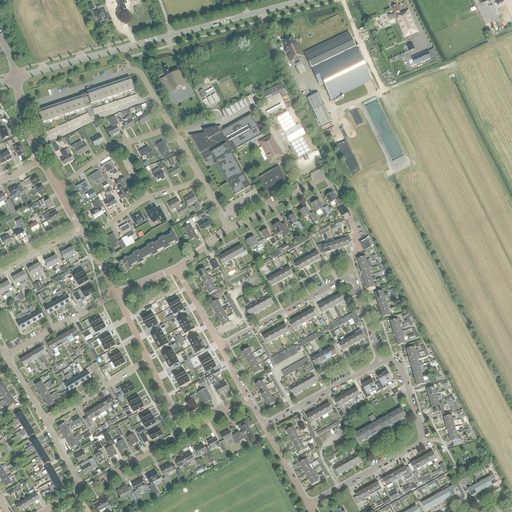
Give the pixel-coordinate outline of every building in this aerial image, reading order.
[(115,0),(118,7),(119,7),(121,12),(126,9),(124,4),(127,3),(125,0),(115,0)] [(400,12),(397,5),(392,8),(394,14),(391,15),(393,19),(396,18),(397,19),(396,19),(403,37),(418,31),(408,9),(400,13),(399,12),(400,12)] [(95,17),(97,16),(100,22),(104,20),(108,19),(103,8),(93,12),(95,17)] [(348,32),(304,53),(319,85),(323,83),(331,99),(363,83),(371,79),(355,46),(348,32)] [(303,56),(303,55),(297,42),(295,43),(292,35),(282,40),(286,49),(285,49),(290,62),(294,60),(295,60),(303,56)] [(413,59),(416,65),(431,58),(428,52),(413,59)] [(162,68),(163,69),(162,70),(165,77),(164,77),(172,93),(186,86),(177,67),(169,71),(167,66),(162,68)] [(194,84),(197,90),(205,85),(202,79),(194,84)] [(91,104),(134,90),(135,89),(132,80),(88,95),(87,93),(81,95),(82,99),(39,113),(42,123),(86,108),(85,108),(91,106),(90,104),(91,104)] [(262,95),(264,100),(279,93),(281,97),(286,95),(281,83),(261,92),(262,95)] [(307,98),(312,110),(323,105),(317,92),(307,98)] [(243,100),(218,112),(222,120),(247,108),(243,100)] [(266,111),(268,114),(283,107),(281,104),(266,111)] [(141,124),(146,121),(146,122),(150,119),(146,112),(144,114),(141,108),(136,111),(137,114),(136,114),(137,117),(137,118),(141,124)] [(290,143),(298,157),(309,151),(301,137),(300,137),(300,136),(304,134),(299,125),(294,127),(294,126),(295,126),(287,111),(276,117),(284,132),(285,131),(286,133),(287,132),(291,140),(290,141),(291,142),(290,143)] [(220,127),(221,127),(217,128),(217,127),(203,130),(203,133),(191,135),(189,136),(190,136),(199,154),(200,153),(204,160),(212,156),(216,163),(227,183),(218,188),(219,189),(220,190),(220,191),(221,191),(226,201),(226,202),(236,197),(235,195),(250,187),(231,152),(262,135),(251,114),(222,130),(220,127)] [(120,115),(115,117),(118,124),(121,123),(125,130),(131,126),(131,127),(134,125),(131,119),(132,119),(130,115),(126,117),(126,118),(123,120),(120,115)] [(112,127),(107,130),(110,136),(115,134),(115,135),(119,132),(116,126),(118,124),(115,117),(114,116),(111,117),(112,120),(109,122),(110,124),(112,127)] [(5,127),(1,129),(0,129),(0,134),(2,139),(8,136),(6,131),(6,130),(5,127)] [(359,168),(341,127),(332,131),(350,172),(359,168)] [(82,141),(86,139),(82,133),(80,129),(77,131),(79,134),(82,141)] [(91,140),(94,145),(103,141),(100,135),(91,140)] [(396,136),(383,142),(392,160),(404,154),(396,136)] [(260,143),(267,154),(266,155),(270,162),(282,155),(278,148),(271,137),(260,143)] [(80,141),(71,146),(73,150),(75,149),(78,154),(84,151),(84,152),(88,150),(84,143),(82,144),(80,141)] [(165,152),(166,155),(163,156),(165,159),(171,156),(170,156),(168,151),(162,141),(157,144),(159,148),(158,148),(162,154),(165,152)] [(20,143),(17,145),(13,147),(15,152),(16,151),(19,156),(25,153),(20,143)] [(141,157),(146,155),(148,160),(155,156),(152,151),(150,151),(148,147),(138,152),(141,157)] [(60,159),(63,165),(73,160),(70,153),(68,148),(61,152),(63,157),(60,159)] [(8,151),(2,154),(6,162),(12,159),(8,151)] [(113,175),(117,172),(115,168),(114,166),(111,162),(103,166),(105,170),(106,170),(108,172),(110,174),(112,173),(113,175)] [(180,172),(177,166),(175,167),(174,164),(171,166),(173,168),(168,171),(172,177),(180,172)] [(257,179),(265,194),(287,182),(278,167),(257,179)] [(157,181),(162,178),(162,179),(165,178),(161,170),(160,171),(159,168),(152,172),(153,175),(157,181)] [(92,180),(93,179),(95,182),(95,181),(97,184),(99,183),(98,180),(102,178),(98,171),(90,176),(92,180)] [(32,185),(39,181),(36,176),(30,180),(29,178),(25,181),(28,186),(31,183),(32,185)] [(85,181),(76,186),(79,192),(81,195),(88,191),(86,187),(88,186),(85,181)] [(128,186),(127,184),(124,186),(118,189),(120,192),(117,194),(121,199),(130,194),(128,191),(130,190),(128,186)] [(17,197),(17,198),(25,194),(22,189),(19,191),(17,186),(12,188),(8,190),(12,196),(14,199),(17,197)] [(41,196),(46,193),(42,187),(38,189),(37,186),(32,189),(35,194),(38,192),(41,196)] [(113,192),(110,188),(104,191),(107,196),(105,197),(107,200),(104,202),(107,208),(113,204),(114,205),(117,203),(113,197),(112,198),(110,194),(113,192)] [(93,190),(87,193),(90,199),(96,195),(93,190)] [(194,202),(196,205),(193,207),(195,210),(196,209),(198,213),(202,211),(200,207),(199,207),(196,201),(196,200),(192,193),(189,195),(190,196),(184,199),(187,205),(194,202)] [(336,200),(332,193),(326,196),(330,203),(334,201),(337,207),(342,204),(339,198),(336,200)] [(182,208),(180,205),(177,198),(168,203),(171,210),(175,208),(177,211),(180,216),(187,211),(185,206),(182,208)] [(7,203),(5,204),(10,214),(16,212),(9,199),(6,201),(7,203)] [(39,201),(37,203),(38,205),(39,208),(42,207),(46,205),(48,209),(54,207),(50,199),(46,202),(44,199),(39,201)] [(100,209),(103,207),(100,202),(98,199),(95,201),(96,202),(93,204),(96,210),(91,212),(94,219),(103,214),(100,209)] [(323,208),(319,200),(312,204),(317,213),(318,215),(322,213),(321,211),(322,210),(326,217),(328,215),(329,218),(332,216),(330,212),(327,207),(324,209),(323,208)] [(152,220),(153,222),(154,223),(156,221),(156,220),(155,218),(159,216),(162,222),(166,220),(160,209),(157,211),(154,205),(152,206),(150,207),(150,208),(146,210),(151,220),(152,220)] [(345,205),(337,209),(341,217),(343,216),(349,212),(345,205)] [(304,218),(308,216),(312,224),(318,221),(314,215),(312,212),(309,213),(306,207),(300,211),(304,218)] [(51,222),(60,217),(56,212),(49,216),(48,213),(43,216),(46,222),(50,220),(51,222)] [(31,218),(34,224),(29,226),(32,232),(39,228),(36,223),(40,221),(36,213),(33,215),(33,217),(31,218)] [(144,220),(140,213),(132,218),(135,225),(144,220)] [(296,223),(300,231),(305,229),(300,221),(297,222),(293,215),(286,218),(291,226),(296,223)] [(202,218),(203,221),(198,224),(201,230),(207,227),(207,228),(210,226),(205,216),(202,218)] [(15,234),(18,239),(25,235),(22,230),(26,228),(21,218),(14,222),(20,231),(15,234)] [(183,228),(190,240),(197,237),(192,228),(195,226),(191,219),(188,221),(190,224),(183,228)] [(280,222),(279,222),(273,226),(278,234),(281,232),(284,236),(290,233),(284,223),(282,225),(280,222)] [(127,223),(119,228),(121,232),(122,231),(123,234),(125,237),(121,239),(123,242),(126,247),(131,244),(134,243),(133,240),(131,236),(134,234),(131,230),(127,223)] [(272,239),(267,229),(261,233),(265,241),(269,239),(272,245),(278,242),(275,237),(272,239)] [(12,235),(9,230),(5,233),(7,236),(1,239),(5,246),(12,242),(9,237),(12,235)] [(169,232),(171,235),(165,238),(163,236),(158,239),(159,241),(153,245),(152,242),(146,245),(148,248),(139,253),(137,250),(132,253),(133,256),(127,259),(126,257),(123,258),(124,260),(122,261),(121,260),(120,261),(118,263),(120,265),(122,263),(124,265),(126,264),(127,265),(128,267),(128,268),(129,269),(132,267),(131,265),(137,262),(138,264),(144,261),(142,259),(151,254),(152,256),(158,253),(156,251),(163,248),(164,250),(169,247),(168,244),(174,241),(175,243),(178,242),(172,231),(169,232)] [(118,242),(113,234),(108,236),(110,240),(109,241),(113,248),(119,245),(122,250),(126,248),(121,240),(118,242)] [(343,235),(344,239),(341,240),(343,248),(349,246),(349,243),(351,242),(349,234),(343,235)] [(257,243),(254,237),(247,241),(251,249),(251,248),(252,250),(254,251),(256,250),(257,252),(264,248),(260,241),(257,243)] [(328,241),(328,240),(325,241),(326,244),(323,245),(322,244),(317,245),(320,252),(324,250),(325,253),(331,251),(329,243),(328,241)] [(341,240),(335,242),(337,250),(343,248),(341,240)] [(361,245),(363,248),(372,243),(370,240),(361,245)] [(335,242),(329,243),(331,251),(337,250),(335,242)] [(373,245),(372,243),(363,248),(364,251),(373,245)] [(239,255),(240,255),(245,252),(241,245),(235,248),(239,255)] [(70,257),(71,259),(73,263),(75,261),(73,258),(72,256),(75,254),(72,247),(66,250),(70,257)] [(235,248),(230,251),(234,258),(239,255),(235,248)] [(71,259),(70,257),(66,250),(61,253),(64,260),(67,258),(68,260),(71,259)] [(230,264),(232,263),(231,260),(234,258),(230,251),(224,254),(228,262),(230,264)] [(316,262),(321,259),(317,251),(312,254),(316,262)] [(225,263),(228,262),(224,254),(219,257),(224,266),(226,265),(225,263)] [(311,265),(316,262),(312,254),(307,257),(311,265)] [(59,262),(55,256),(50,258),(54,265),(55,267),(57,266),(56,264),(59,262)] [(357,259),(359,265),(367,263),(370,262),(369,259),(366,260),(365,256),(357,259)] [(307,257),(300,261),(305,268),(311,265),(307,257)] [(48,268),(54,265),(50,258),(45,261),(48,268)] [(299,271),(305,268),(300,261),(295,264),(299,271)] [(37,272),(38,275),(41,273),(40,271),(43,270),(39,263),(34,266),(37,272)] [(371,265),(368,266),(367,263),(359,265),(361,271),(369,269),(372,268),(371,265)] [(38,275),(37,272),(34,266),(28,269),(32,275),(35,274),(36,276),(38,275)] [(284,269),(288,277),(294,274),(289,267),(284,269)] [(197,272),(200,278),(208,274),(211,272),(210,269),(206,271),(204,268),(197,272)] [(284,269),(279,273),(282,280),(288,277),(284,269)] [(371,275),(369,269),(361,271),(363,277),(371,275)] [(80,270),(70,275),(74,282),(84,276),(80,270)] [(23,272),(18,275),(21,281),(25,287),(27,286),(24,280),(27,278),(23,272)] [(279,273),(272,276),(277,284),(282,280),(279,273)] [(208,274),(200,278),(203,283),(211,279),(212,278),(211,276),(209,277),(208,274)] [(25,287),(21,281),(18,275),(12,278),(16,284),(19,283),(22,289),(25,287)] [(271,277),(267,279),(271,286),(277,284),(272,276),(272,275),(270,276),(271,277)] [(376,280),(375,277),(372,278),(371,275),(363,277),(365,283),(373,281),(376,280)] [(214,285),(211,279),(203,283),(206,289),(214,285)] [(43,287),(40,281),(34,285),(37,290),(43,287)] [(87,281),(77,287),(80,293),(90,287),(87,281)] [(374,284),(373,281),(365,283),(367,289),(378,286),(377,283),(374,284)] [(11,288),(8,282),(3,284),(6,291),(9,297),(12,295),(10,292),(8,290),(11,288)] [(7,298),(9,297),(6,291),(3,284),(0,285),(0,292),(1,294),(4,292),(5,294),(5,295),(7,298)] [(215,288),(214,285),(206,289),(210,294),(213,293),(215,296),(221,293),(217,287),(215,288)] [(90,287),(80,293),(84,299),(94,294),(90,287)] [(60,291),(58,292),(65,305),(70,302),(67,295),(62,297),(61,295),(62,294),(60,291)] [(77,291),(72,293),(77,301),(81,299),(77,291)] [(384,294),(383,291),(375,293),(377,299),(385,297),(388,296),(388,293),(384,294)] [(58,292),(55,293),(57,297),(58,296),(60,299),(56,301),(59,308),(65,305),(58,292)] [(180,294),(171,300),(174,306),(184,301),(180,294)] [(335,297),(339,304),(340,307),(342,306),(340,303),(344,301),(340,294),(335,297)] [(263,298),(262,299),(267,307),(274,303),(269,296),(269,295),(266,296),(267,297),(264,299),(263,298)] [(54,311),(59,308),(56,301),(51,304),(50,301),(51,301),(49,297),(47,298),(54,311)] [(335,306),(339,304),(335,297),(329,300),(333,307),(334,310),(337,308),(335,306)] [(385,297),(377,299),(379,305),(387,303),(385,297)] [(47,303),(49,305),(44,308),(48,314),(54,311),(47,298),(44,300),(46,303),(47,303)] [(267,307),(262,299),(260,299),(261,301),(258,302),(262,310),(267,307)] [(214,310),(221,306),(218,300),(210,304),(214,310)] [(330,309),(333,307),(329,300),(324,303),(328,310),(329,313),(332,311),(330,309)] [(184,301),(174,306),(178,313),(188,307),(184,301)] [(256,313),(262,310),(258,302),(257,301),(254,303),(255,304),(252,306),(256,313)] [(324,303),(318,306),(322,313),(328,310),(324,303)] [(380,311),(388,309),(387,303),(379,305),(380,311)] [(248,306),(249,307),(246,309),(250,316),(256,313),(252,306),(251,304),(248,306)] [(32,306),(30,308),(37,321),(43,317),(39,311),(35,313),(34,310),(32,306)] [(221,306),(214,310),(217,315),(224,311),(227,310),(226,308),(223,309),(221,306)] [(32,315),(28,317),(32,323),(37,321),(30,308),(28,309),(30,313),(31,312),(32,315)] [(317,316),(313,309),(307,312),(311,319),(312,321),(314,320),(313,318),(317,316)] [(390,315),(388,309),(380,311),(382,317),(390,315)] [(146,312),(140,316),(144,322),(154,317),(150,310),(146,312)] [(224,311),(217,315),(220,321),(227,317),(224,311)] [(25,312),(22,314),(21,312),(19,314),(26,327),(32,323),(28,317),(25,312)] [(307,312),(302,315),(306,322),(311,319),(307,312)] [(26,327),(19,314),(17,315),(19,319),(20,318),(21,321),(17,323),(21,330),(26,327)] [(191,314),(181,319),(185,325),(195,320),(191,314)] [(98,315),(89,320),(92,326),(102,321),(98,315)] [(306,322),(302,315),(296,318),(300,325),(306,322)] [(154,317),(144,322),(148,329),(157,324),(154,317)] [(230,322),(227,317),(220,321),(223,326),(230,322)] [(294,329),(300,325),(296,318),(290,321),(294,329)] [(402,325),(401,322),(399,322),(398,319),(390,321),(392,328),(400,325),(402,325)] [(195,320),(185,325),(189,332),(198,327),(195,320)] [(102,321),(92,326),(95,332),(105,327),(102,321)] [(285,324),(280,327),(284,334),(289,331),(285,324)] [(402,331),(400,325),(392,328),(394,334),(402,331)] [(278,337),(284,334),(280,327),(274,330),(278,337)] [(74,328),(69,331),(73,339),(79,335),(74,328)] [(161,330),(151,335),(155,342),(164,336),(161,330)] [(274,330),(269,333),(273,341),(278,337),(274,330)] [(365,338),(361,331),(360,330),(358,331),(359,332),(355,334),(359,341),(365,338)] [(69,331),(63,334),(67,342),(73,339),(69,331)] [(394,334),(396,340),(404,337),(402,331),(394,334)] [(108,332),(98,338),(102,344),(112,338),(108,332)] [(202,333),(192,338),(196,345),(205,339),(202,333)] [(267,344),(273,341),(269,333),(263,336),(267,344)] [(62,345),(67,342),(63,334),(58,337),(62,345)] [(354,344),(359,341),(355,334),(350,337),(354,344)] [(164,336),(155,342),(158,348),(168,343),(164,336)] [(58,337),(52,340),(56,348),(62,345),(58,337)] [(348,347),(344,340),(343,337),(342,337),(340,338),(342,342),(339,343),(343,351),(348,347)] [(348,347),(354,344),(350,337),(344,340),(348,347)] [(396,340),(398,346),(406,343),(404,337),(396,340)] [(112,338),(102,344),(105,350),(115,344),(112,338)] [(205,339),(196,345),(199,351),(209,346),(205,339)] [(53,350),(56,348),(52,340),(47,344),(53,355),(55,353),(53,350)] [(332,357),(338,353),(333,346),(328,349),(332,357)] [(42,347),(36,350),(44,362),(46,361),(43,355),(46,353),(42,347)] [(408,355),(416,353),(419,352),(418,350),(415,350),(414,347),(409,348),(406,349),(408,355)] [(252,353),(249,348),(242,352),(245,358),(252,353)] [(171,349),(162,354),(165,361),(175,355),(171,349)] [(326,360),(332,357),(328,349),(322,352),(326,360)] [(36,350),(31,353),(35,359),(38,358),(42,364),(44,362),(36,350)] [(118,350),(108,355),(112,361),(122,356),(118,350)] [(321,363),(326,360),(322,352),(322,351),(320,352),(320,353),(317,355),(321,363)] [(212,352),(202,357),(206,364),(216,359),(212,352)] [(31,353),(26,356),(29,363),(33,369),(36,368),(33,364),(32,364),(31,362),(35,359),(31,353)] [(255,359),(252,353),(245,358),(248,363),(255,359)] [(418,359),(416,353),(408,355),(410,361),(418,359)] [(321,363),(317,355),(316,354),(314,355),(315,356),(311,359),(315,366),(321,363)] [(175,355),(165,361),(169,367),(179,362),(175,355)] [(30,366),(28,367),(31,370),(33,369),(29,363),(26,356),(20,360),(24,366),(28,364),(30,366)] [(122,356),(112,361),(115,367),(125,362),(122,356)] [(216,359),(206,364),(210,371),(219,365),(216,359)] [(251,369),(258,364),(255,359),(248,363),(251,369)] [(419,363),(418,359),(410,361),(411,367),(419,365),(423,364),(422,362),(419,363)] [(66,365),(64,361),(63,361),(62,361),(61,361),(56,364),(59,369),(66,365)] [(78,364),(76,365),(78,368),(85,381),(91,378),(87,371),(84,373),(78,364)] [(261,370),(258,364),(251,369),(254,374),(261,370)] [(411,367),(413,374),(421,371),(419,365),(411,367)] [(80,375),(76,378),(79,384),(85,381),(78,368),(75,370),(78,373),(79,373),(80,375)] [(182,368),(172,373),(176,380),(186,375),(182,368)] [(387,383),(390,381),(392,384),(394,383),(392,380),(387,371),(382,373),(387,383)] [(413,374),(415,380),(423,377),(421,371),(413,374)] [(69,373),(67,375),(74,388),(79,384),(76,378),(73,380),(69,373)] [(385,385),(387,383),(382,373),(377,376),(380,382),(378,383),(381,390),(386,387),(385,385)] [(313,374),(310,375),(311,376),(307,378),(312,385),(318,382),(313,375),(313,374)] [(67,375),(65,376),(67,380),(66,380),(68,383),(65,384),(69,391),(74,388),(67,375)] [(186,375),(176,380),(180,387),(189,381),(186,375)] [(305,380),(302,381),(306,389),(312,385),(307,378),(307,377),(304,378),(305,380)] [(426,380),(424,381),(423,377),(415,380),(417,386),(425,384),(425,383),(426,383),(427,383),(427,382),(426,380)] [(200,388),(207,384),(203,379),(197,382),(200,388)] [(372,379),(367,382),(372,392),(375,390),(376,393),(381,390),(378,383),(375,385),(372,379)] [(255,384),(258,390),(265,386),(262,380),(255,384)] [(300,392),(306,389),(302,381),(301,380),(298,382),(299,383),(296,385),(300,392)] [(38,390),(45,387),(51,383),(49,381),(45,383),(46,384),(44,386),(41,381),(35,385),(38,390)] [(224,381),(219,384),(224,393),(229,390),(224,381)] [(130,382),(120,388),(124,394),(134,389),(130,382)] [(366,398),(371,396),(369,393),(372,392),(367,382),(362,385),(365,390),(362,392),(366,398)] [(48,393),(45,388),(48,387),(48,388),(52,386),(51,383),(45,387),(38,390),(41,396),(48,393)] [(214,387),(219,396),(224,393),(219,384),(214,387)] [(294,396),(300,392),(296,385),(295,384),(292,385),(293,386),(290,388),(294,396)] [(258,390),(261,395),(268,391),(265,386),(258,390)] [(8,392),(5,387),(0,390),(0,392),(2,396),(8,392)] [(436,391),(435,387),(427,389),(428,395),(436,393),(439,393),(438,390),(436,391)] [(356,388),(351,391),(355,398),(361,395),(356,388)] [(202,399),(201,400),(203,402),(204,403),(211,399),(205,389),(198,393),(202,399)] [(264,401),(272,397),(268,391),(261,395),(264,401)] [(351,391),(346,394),(350,401),(355,398),(351,391)] [(2,396),(5,400),(4,401),(3,400),(0,401),(0,403),(1,404),(11,397),(8,392),(2,396)] [(44,401),(51,398),(57,394),(56,393),(56,392),(52,394),(49,395),(48,393),(41,396),(44,401)] [(437,397),(436,393),(428,395),(430,402),(438,399),(442,398),(441,396),(437,397)] [(54,404),(52,401),(55,399),(59,397),(57,394),(51,398),(44,401),(48,407),(54,404)] [(137,394),(127,399),(130,406),(140,400),(137,394)] [(198,408),(194,401),(197,400),(194,394),(189,397),(191,399),(186,402),(187,406),(184,408),(186,412),(190,410),(191,412),(198,408)] [(344,404),(350,401),(346,394),(340,397),(344,404)] [(15,403),(11,397),(1,404),(2,407),(6,404),(5,404),(6,403),(9,407),(15,403)] [(112,397),(106,401),(111,408),(112,411),(115,410),(113,407),(116,404),(112,397)] [(275,402),(272,397),(264,401),(267,406),(275,402)] [(341,406),(344,404),(340,397),(334,400),(338,406),(336,407),(338,412),(341,410),(341,407),(341,406)] [(430,402),(432,408),(442,405),(443,405),(442,402),(439,403),(438,399),(430,402)] [(140,400),(130,406),(134,412),(143,406),(140,400)] [(111,408),(106,401),(101,404),(105,411),(107,414),(109,413),(107,410),(111,408)] [(333,410),(329,403),(323,406),(328,413),(333,410)] [(101,404),(96,407),(100,414),(105,411),(101,404)] [(442,405),(432,408),(434,414),(436,413),(437,415),(444,413),(442,405)] [(322,416),(328,413),(323,406),(318,409),(322,416)] [(94,418),(100,414),(96,407),(90,411),(94,418)] [(400,420),(406,417),(401,408),(395,412),(400,420)] [(318,409),(312,412),(316,419),(322,416),(318,409)] [(149,410),(139,416),(142,422),(152,416),(149,410)] [(21,411),(15,415),(17,419),(16,420),(16,419),(12,421),(13,423),(24,417),(21,411)] [(87,417),(83,419),(89,428),(92,426),(91,423),(93,422),(91,420),(94,418),(90,411),(85,414),(87,417)] [(311,423),(316,419),(312,412),(307,415),(311,423)] [(395,412),(388,415),(393,424),(400,420),(395,412)] [(393,424),(388,415),(381,419),(386,428),(393,424)] [(452,415),(444,417),(445,423),(453,421),(456,420),(456,418),(453,419),(452,415)] [(78,416),(71,419),(73,423),(74,425),(81,422),(78,416)] [(152,416),(142,422),(146,428),(156,422),(152,416)] [(28,422),(24,417),(13,423),(15,426),(18,424),(18,423),(19,422),(22,426),(28,422)] [(381,419),(374,423),(379,432),(380,432),(386,428),(381,419)] [(237,433),(234,434),(237,439),(244,435),(251,432),(247,424),(248,424),(246,421),(237,425),(239,428),(240,428),(242,433),(240,434),(238,431),(237,433)] [(445,423),(447,429),(455,427),(453,421),(445,423)] [(23,431),(22,430),(19,432),(20,434),(31,427),(28,422),(22,426),(24,430),(23,431)] [(67,427),(65,423),(58,426),(61,432),(68,428),(74,425),(73,423),(69,425),(67,427)] [(379,432),(374,423),(367,427),(372,436),(379,432)] [(71,434),(69,430),(71,429),(71,430),(76,428),(74,425),(68,428),(61,432),(65,438),(71,434)] [(34,433),(31,427),(20,434),(21,437),(25,434),(26,433),(28,437),(34,433)] [(158,427),(149,433),(152,439),(162,434),(158,427)] [(289,436),(296,432),(299,430),(298,428),(295,430),(293,427),(286,431),(289,436)] [(367,427),(361,431),(366,439),(372,436),(367,427)] [(456,431),(455,427),(447,429),(449,435),(457,433),(464,431),(466,431),(465,429),(463,430),(463,429),(456,431)] [(237,439),(234,434),(231,435),(228,430),(220,435),(224,441),(232,437),(236,444),(239,443),(238,442),(238,441),(237,439)] [(102,433),(105,438),(107,437),(109,441),(112,440),(107,431),(102,433)] [(361,431),(354,434),(359,443),(365,440),(366,439),(361,431)] [(251,432),(244,435),(237,439),(238,441),(245,438),(248,443),(251,442),(255,439),(251,432)] [(299,438),(296,432),(289,436),(292,442),(299,438)] [(458,437),(457,433),(449,435),(451,442),(452,441),(453,446),(462,443),(461,437),(458,437)] [(65,438),(67,443),(74,440),(80,436),(79,434),(75,436),(76,437),(73,438),(71,434),(65,438)] [(127,437),(131,446),(138,442),(133,434),(127,437)] [(74,440),(67,443),(71,449),(77,445),(75,442),(82,439),(80,436),(74,440)] [(215,447),(217,446),(218,448),(220,447),(222,451),(225,450),(221,441),(218,443),(215,437),(207,442),(211,449),(215,447)] [(121,452),(127,448),(122,440),(121,438),(120,438),(118,438),(115,439),(116,439),(113,441),(115,444),(116,443),(121,452)] [(292,442),(295,448),(302,443),(299,438),(292,442)] [(28,449),(29,451),(40,444),(37,439),(30,442),(33,446),(32,447),(31,446),(28,449)] [(94,443),(98,450),(102,448),(98,441),(94,443)] [(248,443),(241,447),(243,450),(252,444),(251,442),(248,443)] [(295,448),(298,453),(305,449),(304,446),(302,443),(295,448)] [(35,449),(37,454),(43,450),(40,444),(29,451),(30,453),(34,451),(33,450),(35,449)] [(202,444),(194,449),(198,456),(204,452),(205,453),(207,452),(202,444)] [(113,456),(116,454),(112,446),(105,449),(110,458),(110,457),(111,458),(113,457),(113,456)] [(35,462),(47,455),(43,450),(37,454),(39,457),(38,458),(38,457),(34,459),(35,462)] [(74,456),(78,462),(86,458),(83,451),(74,456)] [(433,460),(437,459),(433,451),(427,454),(431,462),(433,465),(435,463),(433,460)] [(106,460),(101,452),(93,456),(97,464),(99,463),(106,460)] [(182,457),(186,463),(187,466),(191,464),(189,462),(194,459),(190,452),(182,457)] [(356,465),(362,462),(358,454),(357,453),(354,455),(355,456),(352,458),(356,465)] [(425,465),(431,462),(427,454),(421,457),(425,465)] [(50,461),(47,455),(35,462),(37,464),(40,462),(40,461),(41,460),(43,464),(50,461)] [(350,468),(356,465),(352,458),(351,456),(348,458),(349,459),(346,461),(350,468)] [(187,466),(186,463),(182,457),(174,461),(178,468),(183,465),(185,468),(187,466)] [(421,457),(416,461),(420,468),(425,465),(421,457)] [(86,465),(81,467),(84,474),(90,471),(93,469),(97,467),(92,458),(84,462),(86,465)] [(299,463),(302,469),(309,465),(311,464),(309,461),(308,462),(306,459),(299,463)] [(344,472),(350,468),(346,461),(345,460),(343,461),(343,462),(340,464),(344,472)] [(417,470),(420,468),(416,461),(410,464),(416,474),(419,473),(417,470)] [(173,470),(169,463),(160,468),(164,475),(165,477),(162,478),(165,484),(171,481),(167,474),(173,470)] [(338,475),(344,472),(340,464),(339,463),(337,464),(337,466),(334,467),(338,475)] [(443,463),(438,465),(440,469),(436,471),(437,473),(442,471),(443,473),(447,470),(443,463)] [(311,468),(309,465),(302,469),(305,474),(312,470),(314,469),(313,467),(311,468)] [(42,476),(43,478),(55,472),(52,466),(45,470),(48,474),(46,475),(46,474),(42,476)] [(406,468),(405,467),(400,470),(404,477),(406,480),(408,479),(407,478),(410,476),(411,477),(413,476),(408,467),(406,468)] [(314,469),(312,470),(305,474),(308,480),(315,476),(317,475),(314,469)] [(400,470),(394,473),(398,480),(401,485),(403,483),(400,479),(404,477),(400,470)] [(159,493),(152,482),(159,478),(155,471),(146,476),(150,483),(151,485),(148,486),(153,496),(159,493)] [(58,477),(55,472),(43,478),(45,481),(49,479),(48,478),(49,477),(51,481),(58,477)] [(7,477),(5,474),(5,473),(0,476),(0,478),(2,482),(8,478),(8,479),(12,476),(11,474),(7,477)] [(394,473),(388,476),(392,483),(396,489),(398,488),(395,482),(398,480),(394,473)] [(493,475),(488,478),(492,485),(497,482),(493,475)] [(317,479),(315,476),(308,480),(311,485),(320,480),(319,478),(317,479)] [(388,476),(383,479),(387,486),(392,483),(388,476)] [(53,486),(52,485),(48,487),(50,489),(61,483),(58,477),(51,481),(54,485),(53,486)] [(5,487),(11,483),(11,484),(15,481),(14,479),(10,482),(8,479),(8,478),(2,482),(5,487)] [(487,488),(483,481),(483,480),(482,478),(479,480),(480,482),(478,483),(482,491),(487,488)] [(487,488),(492,485),(488,478),(483,480),(483,481),(487,488)] [(136,491),(133,492),(137,499),(141,496),(138,490),(145,486),(141,479),(132,484),(136,491)] [(378,482),(372,485),(376,492),(378,497),(381,495),(378,491),(382,489),(378,482)] [(64,489),(61,483),(50,489),(50,490),(51,492),(55,490),(54,489),(55,488),(58,492),(64,489)] [(470,488),(468,489),(472,496),(477,493),(473,486),(471,483),(468,484),(470,488)] [(478,483),(473,486),(477,493),(482,491),(478,483)] [(370,495),(376,492),(372,485),(367,488),(370,495)] [(452,486),(449,488),(448,485),(445,486),(447,489),(451,496),(456,493),(452,486)] [(137,500),(137,499),(133,492),(130,487),(127,488),(126,486),(116,491),(120,499),(130,493),(134,501),(133,501),(137,507),(140,505),(137,500)] [(451,496),(447,489),(445,486),(440,489),(442,492),(446,499),(451,496)] [(365,498),(370,495),(367,488),(361,491),(365,498)] [(34,494),(31,496),(34,502),(39,499),(36,493),(34,489),(32,490),(34,494)] [(399,497),(395,490),(388,494),(392,501),(399,497)] [(362,502),(362,500),(365,498),(361,491),(355,494),(356,496),(353,498),(357,505),(362,502)] [(29,505),(34,502),(31,496),(29,492),(27,493),(29,497),(26,499),(25,499),(29,505)] [(434,496),(432,498),(436,505),(441,502),(437,495),(436,492),(433,494),(434,496)] [(441,502),(446,499),(442,492),(437,495),(441,502)] [(21,502),(20,502),(24,508),(29,505),(25,499),(26,499),(24,495),(22,496),(24,500),(21,502)] [(110,509),(109,509),(107,506),(109,505),(105,497),(100,500),(101,501),(94,505),(98,511),(104,508),(106,511),(105,511),(110,511),(111,511),(110,509)] [(389,497),(381,501),(384,505),(391,501),(389,497)] [(19,511),(24,508),(20,502),(21,502),(19,498),(17,499),(19,503),(15,505),(19,511)] [(436,505),(432,498),(427,500),(431,508),(436,505)] [(425,510),(431,508),(427,500),(421,503),(425,510)]
